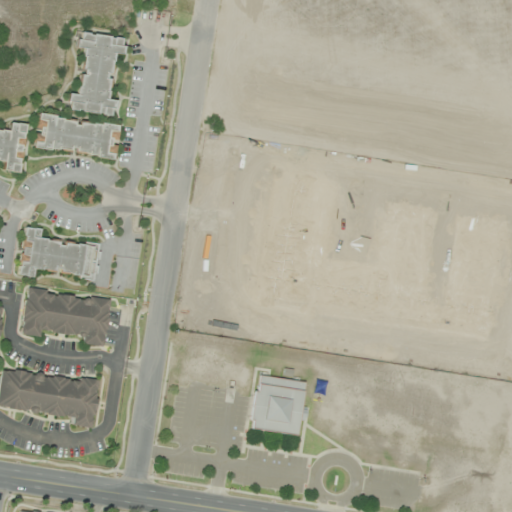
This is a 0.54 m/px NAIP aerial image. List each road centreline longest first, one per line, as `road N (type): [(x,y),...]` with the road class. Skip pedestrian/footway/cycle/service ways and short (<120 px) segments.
road 1 (residential): [(132,495),(204,0)]
road 2 (tertiary): [(0,473),(244,511)]
